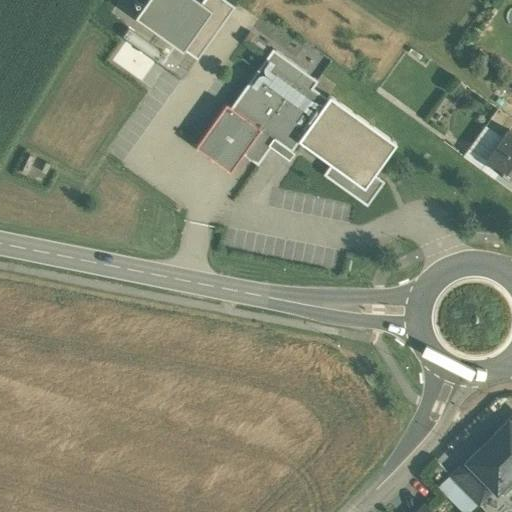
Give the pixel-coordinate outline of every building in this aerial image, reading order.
[(196,0),(145,0),(134,16),(196,61),(235,7),(224,0),(201,0),(200,2),(196,0)] [(328,98),(311,87),(316,80),(273,48),(230,107),(225,103),(194,146),(229,171),(242,154),(256,165),(274,140),(289,151),(297,141),(328,98)] [(396,143),(329,96),(328,98),(297,141),(330,164),(364,188),(374,174),(380,165),(396,143)] [(511,132),(508,129),(485,160),(499,171),(504,175),(505,174),(511,178),(511,132)] [(364,188),(330,164),(323,174),(366,206),(383,181),(374,174),(364,188)] [(511,178),(505,174),(504,175),(499,171),(494,177),(511,190),(511,178)] [(493,487),(495,489),(511,472),(511,426),(507,422),(468,461),(493,487)] [(493,487),(468,461),(451,477),(476,503),(493,487)] [(462,511),(466,511),(476,503),(451,477),(439,488),(462,511)] [(435,511),(425,502),(424,503),(428,507),(422,511),(435,511)]
